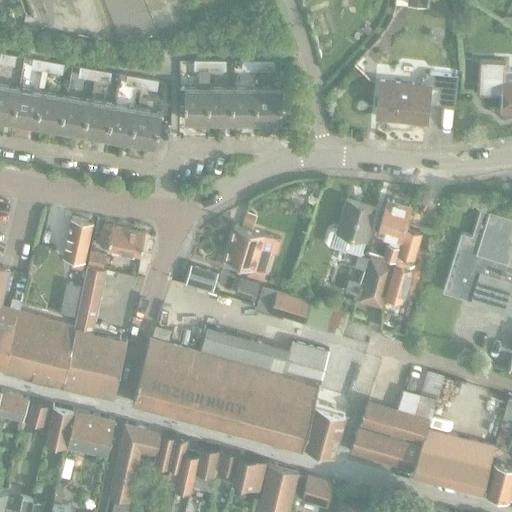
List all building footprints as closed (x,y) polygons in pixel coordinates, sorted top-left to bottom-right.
[(0,51),(0,61),(14,64),(15,54),(0,51)] [(31,66),(46,69),(48,60),(32,57),(31,66)] [(480,58),(479,93),(502,94),(501,110),(511,110),(511,79),(504,80),(505,59),(480,58)] [(184,119),(207,119),(209,87),(209,69),(209,59),(193,59),(193,69),(198,69),(198,87),(184,87),(184,102),(184,119)] [(225,59),(209,59),(209,69),(225,69),(225,59)] [(241,69),(256,69),(256,59),(241,59),(241,69)] [(256,59),(256,69),(272,69),(272,59),(256,59)] [(48,60),(46,69),(61,71),(63,62),(48,60)] [(77,74),(93,77),(95,68),(79,65),(77,74)] [(95,68),(93,77),(109,79),(111,71),(95,68)] [(407,119),(426,122),(428,102),(455,105),(458,74),(430,72),(421,78),(421,83),(379,79),(375,116),(395,118),(395,114),(407,115),(407,119)] [(125,83),(141,85),(143,76),(127,74),(125,83)] [(143,76),(141,85),(157,88),(158,79),(143,76)] [(0,116),(12,118),(19,86),(0,82),(0,116)] [(12,118),(35,122),(41,90),(19,86),(12,118)] [(207,119),(232,119),(231,87),(209,87),(207,119)] [(232,119),(256,120),(256,87),(231,87),(232,119)] [(256,87),(256,120),(281,120),(281,87),(256,87)] [(35,122),(57,127),(64,94),(41,90),(35,122)] [(57,127),(81,131),(86,98),(64,94),(57,127)] [(81,131),(105,135),(112,103),(86,98),(81,131)] [(105,135),(130,140),(136,108),(112,103),(105,135)] [(136,108),(130,140),(155,144),(161,112),(136,108)] [(329,229),(326,240),(328,244),(344,249),(349,247),(352,236),(365,240),(375,208),(345,199),(336,228),(333,227),(329,229)] [(386,199),(377,232),(392,236),(390,242),(388,241),(383,257),(393,259),(409,206),(386,199)] [(233,224),(222,258),(249,266),(247,273),(261,277),(270,251),(274,252),(279,238),(263,233),(249,229),(254,210),(245,208),(240,226),(233,224)] [(505,262),(511,239),(511,219),(480,209),(472,236),(461,233),(443,292),(511,313),(511,309),(511,271),(501,268),(503,261),(505,262)] [(71,265),(81,268),(92,222),(71,217),(63,255),(73,257),(71,265)] [(106,249),(140,256),(145,232),(103,224),(100,240),(108,241),(106,249)] [(359,294),(357,300),(382,307),(385,296),(401,300),(409,270),(407,269),(410,259),(412,260),(420,232),(404,228),(399,244),(394,262),(370,256),(362,283),(359,294)] [(86,262),(102,266),(105,252),(90,248),(86,262)] [(353,265),(364,268),(367,257),(356,254),(353,265)] [(182,280),(211,289),(217,273),(187,264),(182,280)] [(0,364),(5,366),(19,310),(22,299),(12,297),(9,304),(0,301),(0,300),(3,288),(9,268),(7,267),(0,265),(0,364)] [(85,273),(104,277),(105,268),(87,265),(85,273)] [(80,294),(99,298),(104,277),(85,273),(80,294)] [(234,292),(253,297),(258,280),(239,275),(234,292)] [(297,278),(292,285),(303,292),(308,285),(297,278)] [(350,279),(347,290),(359,294),(362,283),(350,279)] [(276,291),(270,312),(340,331),(346,310),(276,291)] [(73,324),(63,387),(113,398),(119,369),(126,339),(92,331),(99,298),(80,294),(73,324)] [(3,371),(63,387),(73,324),(19,310),(5,366),(3,371)] [(153,324),(150,335),(166,339),(169,328),(153,324)] [(131,400),(184,415),(195,369),(201,349),(166,339),(150,335),(148,334),(139,369),(131,400)] [(283,372),(319,381),(322,369),(327,349),(291,339),(283,372)] [(184,415),(232,428),(248,369),(250,362),(201,349),(195,369),(184,415)] [(232,428),(301,447),(312,405),(319,381),(283,372),(250,362),(248,369),(232,428)] [(405,440),(421,445),(425,427),(426,427),(429,418),(444,373),(428,368),(419,392),(404,388),(398,407),(391,431),(389,435),(405,440)] [(0,392),(0,412),(21,418),(27,396),(1,390),(0,392)] [(21,418),(47,425),(51,403),(27,396),(21,418)] [(511,398),(507,397),(502,415),(511,417),(511,398)] [(360,421),(389,430),(391,431),(398,407),(367,398),(360,421)] [(43,439),(63,444),(71,408),(51,403),(47,425),(43,439)] [(312,405),(301,447),(333,455),(344,414),(312,405)] [(71,408),(63,444),(106,453),(113,417),(71,408)] [(124,511),(138,450),(154,454),(160,430),(145,426),(146,425),(125,420),(107,495),(123,498),(122,503),(113,501),(111,508),(112,508),(110,511),(124,511)] [(349,450),(382,460),(389,435),(391,431),(389,430),(388,434),(357,425),(349,450)] [(413,470),(412,472),(441,480),(482,491),(493,445),(426,427),(425,427),(421,445),(413,470)] [(176,434),(160,430),(154,454),(152,463),(168,467),(176,434)] [(176,434),(168,467),(178,470),(183,451),(186,438),(176,434)] [(382,460),(398,465),(405,440),(389,435),(382,460)] [(398,465),(413,470),(421,445),(405,440),(398,465)] [(199,442),(197,454),(193,471),(213,476),(221,448),(199,442)] [(238,452),(221,448),(213,476),(231,480),(238,452)] [(197,454),(183,451),(178,470),(174,488),(188,491),(193,471),(197,454)] [(238,452),(231,480),(231,481),(260,488),(266,461),(267,459),(238,452)] [(270,511),(282,465),(266,461),(260,488),(255,510),(262,511),(270,511)] [(511,466),(493,461),(485,493),(508,499),(508,498),(511,499),(511,466)] [(285,511),(296,469),(282,465),(270,511),(285,511)] [(301,498),(327,506),(332,479),(306,471),(301,498)] [(49,511),(69,511),(71,504),(60,502),(62,491),(53,489),(49,511)] [(0,511),(29,511),(32,500),(33,497),(21,495),(17,511),(1,507),(0,506),(0,511)] [(340,496),(336,511),(362,511),(365,501),(340,496)] [(39,511),(41,502),(32,500),(29,511),(39,511)]
